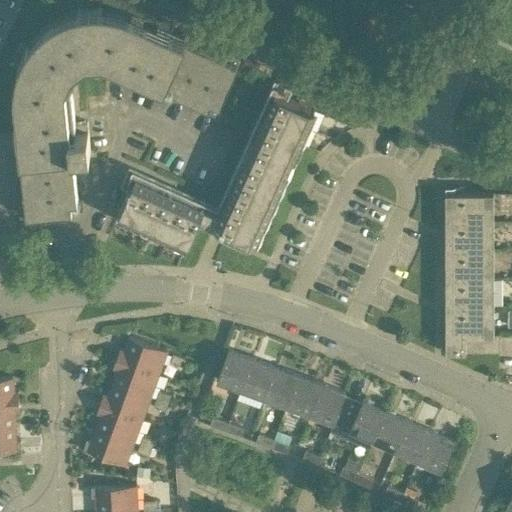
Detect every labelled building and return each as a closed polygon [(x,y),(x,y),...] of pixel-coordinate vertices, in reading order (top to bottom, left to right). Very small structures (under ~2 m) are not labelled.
[(85,7),(77,8),(70,10),(63,13),(57,16),(51,19),(45,23),(40,28),(35,33),(31,39),(27,45),(23,51),(20,57),(18,63),(16,70),(15,77),(14,84),(14,91),(14,97),(20,155),(26,214),(71,209),(70,200),(77,200),(72,151),(90,149),(87,120),(74,121),(71,86),(76,73),(88,65),(102,63),(214,114),(238,61),(131,13),(124,10),(117,8),(109,7),(101,6),(93,6),(85,7)] [(275,91),(268,108),(306,125),(314,108),(275,91)] [(299,142),(306,125),(268,108),(260,124),(299,142)] [(260,124),(253,141),(291,158),(299,142),(260,124)] [(284,175),(291,158),(253,141),(245,157),(284,175)] [(245,157),(238,174),(276,191),(284,175),(245,157)] [(269,208),(276,191),(238,174),(230,190),(269,208)] [(118,214),(136,222),(153,183),(136,175),(118,214)] [(136,222),(152,229),(170,190),(153,183),(136,222)] [(442,216),(442,221),(494,221),(494,190),(452,190),(452,188),(442,188),(442,198),(451,198),(451,216),(442,216)] [(187,198),(170,190),(152,229),(169,237),(187,198)] [(230,190),(223,207),(262,224),(269,208),(230,190)] [(254,241),(262,224),(223,207),(220,213),(187,198),(169,237),(187,245),(199,217),(254,241)] [(442,244),(442,249),(494,249),(494,221),(442,221),(442,226),(452,226),(452,244),(442,244)] [(443,273),(443,278),(494,278),(494,249),(442,249),(442,254),(452,255),(452,273),(443,273)] [(443,301),(443,306),(494,306),(494,278),(443,278),(443,283),(452,283),(452,301),(443,301)] [(494,333),(494,306),(443,306),(443,311),(452,311),(452,332),(446,332),(446,350),(500,350),(500,333),(494,333)] [(115,356),(158,372),(167,349),(129,335),(123,349),(119,348),(115,356)] [(241,387),(252,357),(228,348),(217,378),(241,387)] [(184,356),(173,351),(169,359),(181,364),(184,356)] [(150,395),(158,372),(115,356),(112,365),(117,367),(112,381),(150,395)] [(275,365),(252,357),(241,387),(264,395),(275,365)] [(264,395),(287,404),(298,374),(275,365),(264,395)] [(321,382),(298,374),(287,404),(310,412),(321,382)] [(0,375),(0,400),(18,400),(18,390),(13,390),(13,375),(0,375)] [(142,417),(150,395),(112,381),(107,394),(102,393),(99,402),(142,417)] [(334,421),(338,410),(345,391),(321,382),(310,412),(334,421)] [(159,388),(156,396),(168,401),(171,393),(159,388)] [(165,409),(168,401),(156,396),(153,404),(165,409)] [(370,447),(374,437),(387,409),(363,398),(355,417),(338,410),(334,421),(331,430),(370,447)] [(0,400),(0,424),(15,424),(14,409),(19,409),(18,400),(0,400)] [(134,440),(142,417),(99,402),(96,411),(100,412),(95,426),(134,440)] [(409,419),(387,409),(374,437),(396,447),(409,419)] [(212,415),(209,423),(225,429),(229,421),(212,415)] [(409,419),(396,447),(419,457),(431,429),(409,419)] [(241,435),(241,434),(244,426),(229,421),(225,429),(241,435)] [(15,424),(0,424),(0,449),(21,448),(20,438),(15,438),(15,424)] [(125,463),(134,440),(95,426),(90,439),(86,438),(82,447),(125,463)] [(454,439),(431,429),(419,457),(442,468),(454,439)] [(272,446),(275,437),(258,431),(255,440),(272,446)] [(142,434),(139,442),(151,446),(154,438),(142,434)] [(272,446),(287,451),(290,443),(275,437),(272,446)] [(148,454),(151,446),(139,442),(137,449),(148,454)] [(305,448),(302,457),(318,463),(321,454),(305,448)] [(136,474),(148,476),(149,466),(138,464),(136,474)] [(343,464),(339,472),(355,480),(359,471),(343,464)] [(373,478),(359,471),(355,480),(369,486),(373,478)] [(97,510),(137,508),(136,483),(91,485),(91,495),(96,495),(97,510)] [(400,499),(404,491),(388,484),(384,492),(400,499)] [(418,497),(404,491),(400,499),(414,506),(418,497)] [(143,499),(143,507),(156,507),(156,498),(143,499)]
